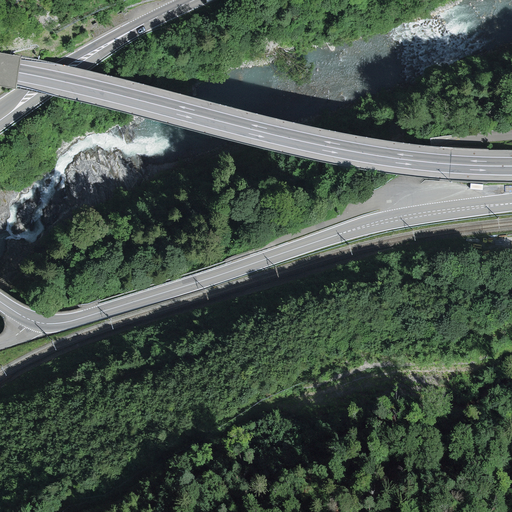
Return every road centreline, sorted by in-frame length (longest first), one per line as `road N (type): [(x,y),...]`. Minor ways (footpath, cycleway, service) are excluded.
road 1 (trunk): [(511,165),(371,154),(0,69)]
road 2 (primary): [(511,203),(365,226),(73,320),(32,320)]
road 3 (track): [(84,511),(280,398),(373,372),(473,368),(511,350)]
road 4 (secondary): [(192,0),(85,57),(0,115)]
